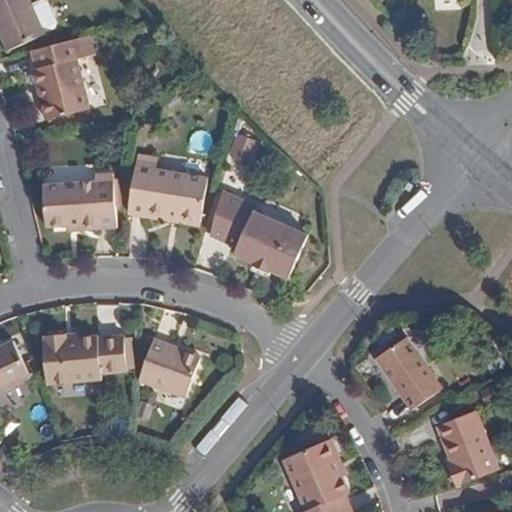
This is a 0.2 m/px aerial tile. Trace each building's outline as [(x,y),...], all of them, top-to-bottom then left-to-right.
[(0,0),(0,29),(10,51),(46,34),(30,0),(0,0)] [(46,98),(41,98),(47,121),(91,109),(78,60),(83,58),(78,39),(33,51),(38,69),(34,70),(38,88),(42,86),(46,98)] [(237,137),(229,158),(248,165),(256,144),(237,137)] [(166,213),(202,220),(209,179),(157,170),(158,164),(138,160),(129,214),(165,219),(166,213)] [(84,224),(83,230),(118,228),(114,174),(97,175),(97,181),(44,185),(47,227),(69,226),(84,224)] [(254,263),(254,265),(270,272),(271,271),(290,279),(309,236),(255,212),(258,207),(224,192),(211,236),(238,248),(235,255),(254,263)] [(202,225),(202,220),(166,213),(165,219),(202,225)] [(270,272),(254,265),(251,270),(268,277),(270,272)] [(68,339),(67,334),(45,336),(46,341),(44,341),(48,384),(103,379),(102,374),(128,371),(125,336),(99,338),(99,336),(80,338),(68,339)] [(379,358),(413,408),(444,389),(407,339),(379,358)] [(0,392),(32,377),(13,340),(2,346),(1,345),(0,345),(0,392)] [(155,340),(140,380),(187,397),(201,358),(155,340)] [(456,470),(451,472),(456,485),(499,471),(477,411),(439,426),(453,462),(456,470)] [(336,460),(340,457),(332,439),(285,459),(307,510),(304,511),(354,511),(346,494),(351,491),(343,476),(336,460)] [(348,473),(340,457),(336,460),(343,476),(348,473)] [(448,463),(451,472),(456,470),(453,462),(448,463)]
